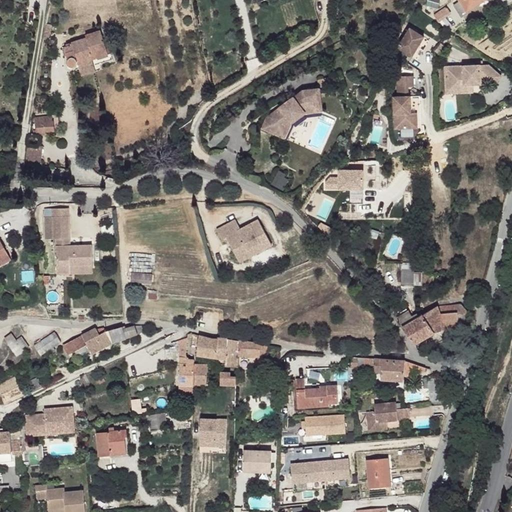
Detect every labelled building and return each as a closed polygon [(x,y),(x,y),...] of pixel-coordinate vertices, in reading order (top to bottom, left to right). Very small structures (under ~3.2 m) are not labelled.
[(459,0),(461,1),(455,5),(462,15),(468,11),(479,4),(476,0),(459,0)] [(452,12),(448,7),(440,14),(444,19),(452,12)] [(423,36),(408,27),(396,47),(398,48),(394,54),(406,62),(410,56),(423,36)] [(102,39),(86,42),(87,47),(93,68),(111,62),(108,52),(105,52),(102,39)] [(440,42),(433,49),(438,54),(445,48),(440,42)] [(87,47),(70,51),(74,67),(75,72),(93,68),(87,47)] [(67,54),(65,55),(68,68),(70,67),(72,67),(74,67),(70,51),(66,51),(67,54)] [(487,65),(447,67),(447,76),(444,76),(444,89),(471,89),(471,86),(479,85),(479,80),(489,80),(493,85),(500,77),(487,65)] [(392,97),(392,129),(415,128),(415,113),(409,113),(408,97),(406,97),(406,87),(411,87),(411,76),(391,77),(392,97)] [(304,90),(274,111),(280,118),(273,133),(285,138),(295,113),(305,106),(320,105),(319,88),(304,90)] [(263,128),(273,133),(280,118),(274,111),(268,116),(263,128)] [(50,116),(42,116),(43,123),(43,130),(51,130),(51,121),(50,121),(50,116)] [(43,123),(34,123),(34,132),(43,133),(43,130),(43,123)] [(221,211),(203,225),(210,234),(214,231),(231,254),(242,246),(237,240),(256,226),(244,209),(228,220),(221,211)] [(66,221),(51,222),(52,243),(55,243),(58,279),(71,278),(71,271),(93,269),(92,249),(82,250),(82,253),(78,253),(77,250),(69,251),(66,221)] [(256,226),(237,240),(242,246),(261,232),(256,226)] [(7,255),(0,259),(0,265),(1,268),(12,262),(7,255)] [(71,271),(71,278),(94,277),(93,269),(71,271)] [(412,270),(399,270),(399,282),(412,283),(412,270)] [(154,279),(133,277),(132,286),(153,288),(154,279)] [(407,312),(397,319),(414,344),(436,332),(457,326),(456,321),(466,320),(466,311),(459,303),(436,307),(435,305),(419,316),(414,319),(412,320),(407,312)] [(98,333),(82,339),(86,349),(89,358),(128,344),(128,342),(141,337),(140,334),(138,335),(136,331),(126,334),(124,331),(108,337),(105,333),(99,335),(98,333)] [(54,334),(33,345),(39,354),(46,350),(59,343),(54,334)] [(179,343),(179,359),(190,362),(187,356),(189,339),(182,337),(179,343)] [(66,345),(63,347),(63,348),(66,356),(86,349),(82,339),(66,345)] [(213,343),(194,340),(193,346),(199,348),(198,359),(219,361),(219,368),(227,369),(228,343),(219,342),(219,344),(213,343)] [(252,346),(228,343),(227,369),(239,370),(240,359),(261,362),(277,363),(278,351),(262,348),(252,347),(252,346)] [(190,362),(179,359),(179,389),(192,388),(195,368),(194,364),(189,364),(190,362)] [(371,360),(358,359),(358,367),(370,368),(371,365),(371,360)] [(404,362),(382,361),(381,366),(381,373),(380,380),(404,381),(404,373),(415,373),(424,371),(425,368),(404,362)] [(208,368),(195,368),(192,388),(198,389),(207,388),(208,368)] [(275,381),(275,383),(284,384),(285,375),(275,375),(275,381)] [(231,377),(221,377),(220,388),(236,388),(236,383),(231,382),(231,377)] [(430,378),(428,379),(429,388),(430,402),(449,400),(448,377),(430,378)] [(2,389),(0,390),(0,396),(5,409),(12,406),(11,403),(25,397),(17,382),(2,389)] [(305,383),(297,383),(299,412),(329,410),(329,404),(339,403),(338,391),(328,391),(327,396),(321,396),(320,392),(306,393),(305,383)] [(179,389),(178,396),(194,397),(192,388),(179,389)] [(25,397),(11,403),(12,406),(26,400),(25,397)] [(329,410),(329,412),(340,411),(339,403),(329,404),(329,410)] [(43,413),(27,415),(27,436),(75,432),(74,407),(43,409),(43,413)] [(367,434),(386,433),(386,425),(386,423),(388,423),(389,425),(409,424),(409,414),(396,414),(396,407),(375,408),(375,415),(367,415),(367,434)] [(200,452),(227,452),(227,415),(201,415),(200,452)] [(164,417),(144,421),(145,428),(150,427),(151,435),(167,432),(164,417)] [(345,419),(306,421),(307,439),(346,437),(345,419)] [(0,460),(11,460),(11,451),(10,437),(4,437),(3,433),(0,433),(0,460)] [(127,435),(97,438),(100,462),(111,460),(111,456),(126,453),(124,442),(128,442),(127,435)] [(111,456),(111,460),(130,459),(128,442),(124,442),(126,453),(111,456)] [(272,451),(244,450),(244,472),(271,472),(272,451)] [(21,451),(11,451),(11,460),(21,460),(21,451)] [(349,457),(291,461),(292,481),(351,477),(349,457)] [(388,457),(366,459),(369,488),(388,486),(386,470),(389,469),(388,457)] [(34,487),(35,500),(47,499),(46,492),(46,487),(34,487)] [(63,491),(46,492),(47,499),(47,509),(64,509),(63,511),(83,511),(83,495),(64,495),(63,491)]
